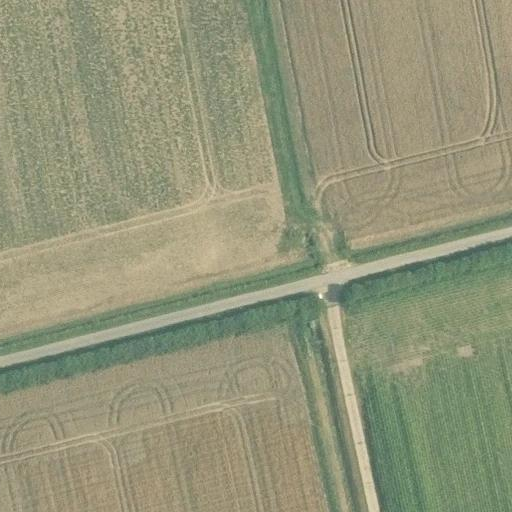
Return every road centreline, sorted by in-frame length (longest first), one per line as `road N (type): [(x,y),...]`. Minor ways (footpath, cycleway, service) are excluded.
road 1 (unclassified): [(0,364),(511,232)]
road 2 (track): [(326,280),(375,511)]
